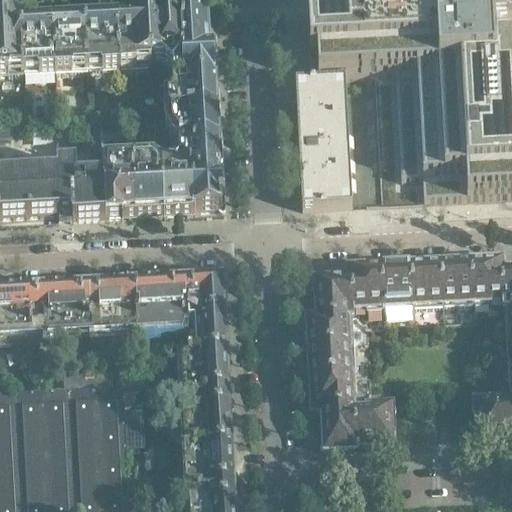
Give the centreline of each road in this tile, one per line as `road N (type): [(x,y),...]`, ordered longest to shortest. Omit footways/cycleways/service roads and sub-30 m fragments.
road 1 (residential): [(0,265),(268,251)]
road 2 (residential): [(268,251),(252,0)]
road 3 (residential): [(268,251),(511,238)]
road 4 (residential): [(279,491),(268,251)]
road 5 (residential): [(279,491),(511,479)]
